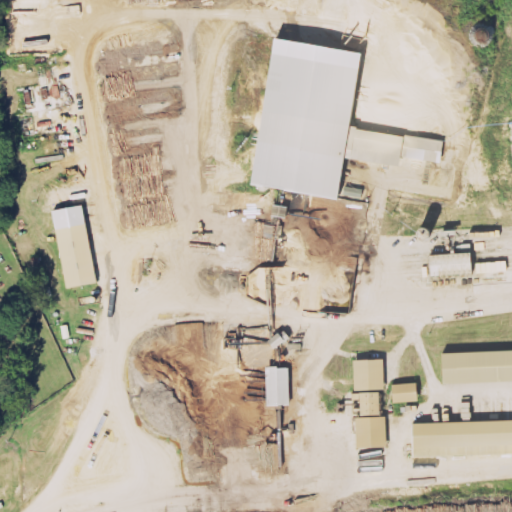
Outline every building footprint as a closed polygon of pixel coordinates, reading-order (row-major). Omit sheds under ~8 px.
[(372,52),(283,40),(262,187),(348,199),(354,160),(408,167),(409,158),(448,163),(451,142),(361,129),(372,52)] [(59,212),(73,289),(104,284),(90,206),(59,212)] [(439,276),(480,275),(479,254),(438,256),(439,276)] [(416,256),(416,269),(412,270),(413,279),(432,278),(431,255),(416,256)] [(452,385),(511,382),(511,351),(450,354),(452,385)] [(392,391),(391,361),(361,361),(362,392),(392,391)] [(298,406),(296,368),(273,369),(275,407),(298,406)] [(426,403),(425,384),(400,385),(401,404),(426,403)] [(420,457),(511,455),(511,422),(419,424),(420,457)]
